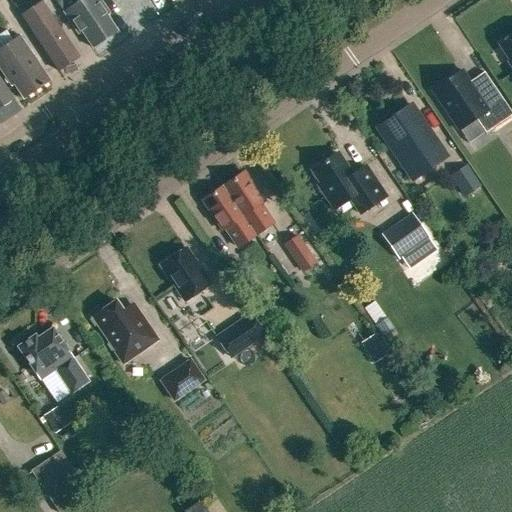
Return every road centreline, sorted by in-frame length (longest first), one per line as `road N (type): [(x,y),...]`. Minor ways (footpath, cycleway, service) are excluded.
road 1 (residential): [(0,291),(428,0)]
road 2 (secondary): [(85,122),(255,0)]
